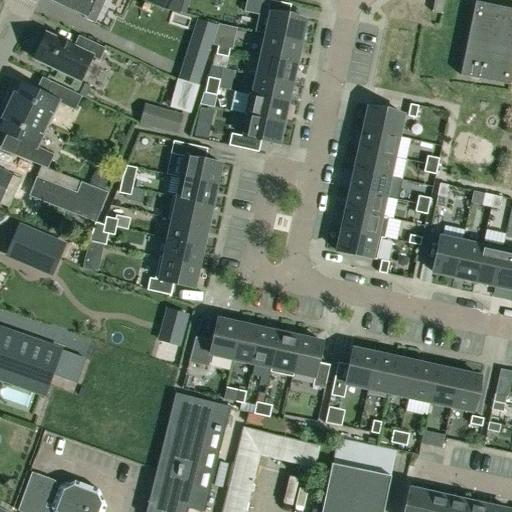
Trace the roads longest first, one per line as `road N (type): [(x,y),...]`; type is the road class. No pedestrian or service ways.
road 1 (residential): [(291,278),(511,329)]
road 2 (residential): [(291,278),(252,271),(273,168),(311,175)]
road 3 (residential): [(355,0),(311,175)]
